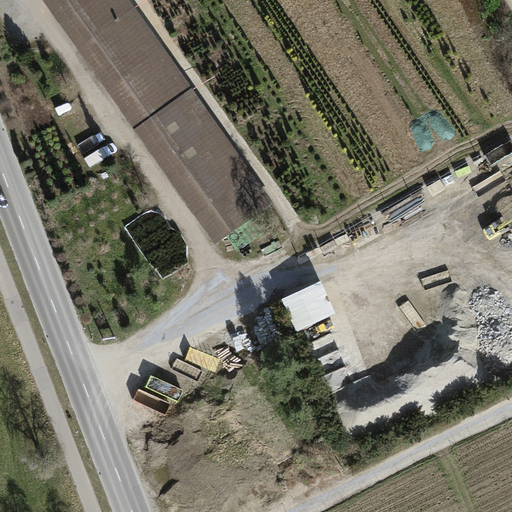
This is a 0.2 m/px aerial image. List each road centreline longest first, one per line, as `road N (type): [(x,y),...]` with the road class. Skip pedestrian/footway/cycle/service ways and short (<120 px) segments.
road 1 (unknown): [(92,409),(280,308),(376,309),(463,262)]
road 2 (secondary): [(0,167),(131,511)]
